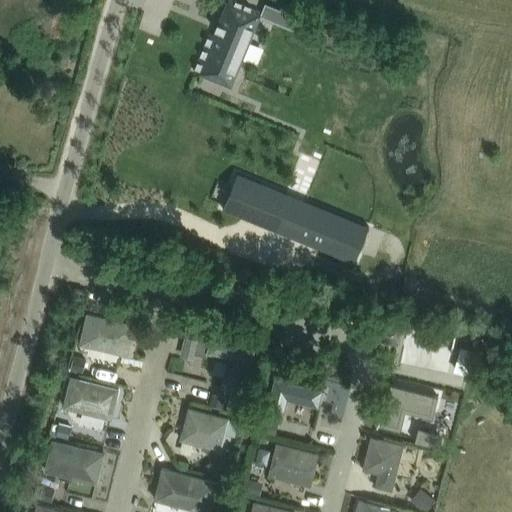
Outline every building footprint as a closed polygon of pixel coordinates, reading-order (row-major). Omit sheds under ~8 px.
[(194,72),(213,79),(231,87),(259,16),(261,13),(229,0),(227,0),(213,36),(210,34),(194,72)] [(277,23),(282,10),(264,3),(261,13),(259,16),(277,23)] [(220,119),(221,135),(231,135),(230,119),(220,119)] [(343,152),(342,162),(368,167),(370,157),(343,152)] [(239,172),(223,208),(270,228),(286,191),(239,172)] [(307,200),(295,229),(341,248),(338,256),(354,263),(370,226),(307,200)] [(104,294),(98,292),(95,303),(101,304),(104,294)] [(86,312),(79,345),(128,356),(136,322),(86,312)] [(193,334),(207,336),(209,316),(195,315),(193,334)] [(400,346),(404,325),(372,319),(369,337),(386,341),(385,343),(400,346)] [(470,353),(484,354),(485,327),(472,326),(470,353)] [(245,392),(256,347),(211,335),(206,353),(233,360),(226,387),(245,392)] [(82,372),(85,359),(74,356),(70,368),(82,372)] [(300,363),(298,380),(334,384),(336,366),(300,363)] [(120,387),(70,375),(63,408),(111,420),(120,387)] [(322,391),(274,378),(265,417),(282,421),(288,400),(317,407),(322,391)] [(432,411),(438,392),(399,381),(389,420),(400,423),(404,424),(409,405),(432,411)] [(229,398),(227,407),(237,410),(239,401),(229,398)] [(229,416),(188,406),(180,439),(220,450),(224,435),(235,436),(238,421),(229,420),(229,416)] [(67,438),(71,426),(59,423),(55,435),(67,438)] [(375,486),(392,490),(403,444),(370,435),(362,469),(378,473),(375,486)] [(52,439),(44,471),(97,484),(105,452),(52,439)] [(310,485),(318,453),(276,442),(268,474),(310,485)] [(210,511),(217,482),(161,466),(153,499),(201,511),(210,511)] [(52,502),(55,489),(43,485),(39,498),(52,502)] [(354,511),(388,511),(390,507),(358,498),(354,511)] [(295,511),(296,511),(253,500),(250,511),(295,511)] [(70,511),(37,503),(34,511),(70,511)]
